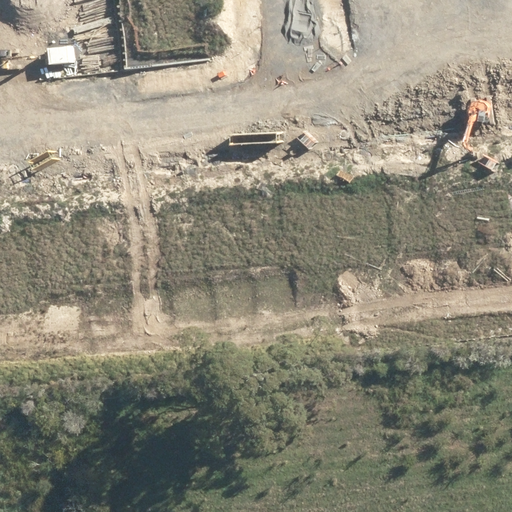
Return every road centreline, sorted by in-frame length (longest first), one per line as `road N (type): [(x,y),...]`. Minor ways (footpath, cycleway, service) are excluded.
road 1 (residential): [(511,291),(0,344)]
road 2 (residential): [(294,89),(0,125)]
road 3 (residential): [(511,63),(294,89)]
